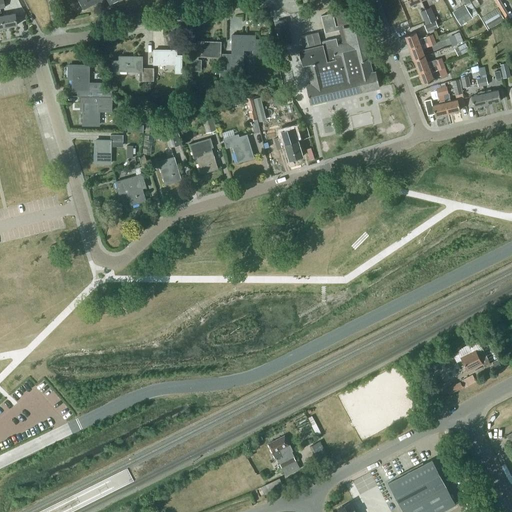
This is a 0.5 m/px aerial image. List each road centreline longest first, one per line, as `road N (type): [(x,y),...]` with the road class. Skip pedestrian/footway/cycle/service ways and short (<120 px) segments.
road 1 (tertiary): [(511,247),(254,375),(149,391),(0,462)]
road 2 (residential): [(96,253),(120,262),(189,209),(422,136)]
road 3 (residential): [(96,253),(33,44)]
road 4 (residential): [(58,39),(264,0)]
road 5 (unclassified): [(303,495),(461,410)]
road 6 (residential): [(422,136),(371,0)]
